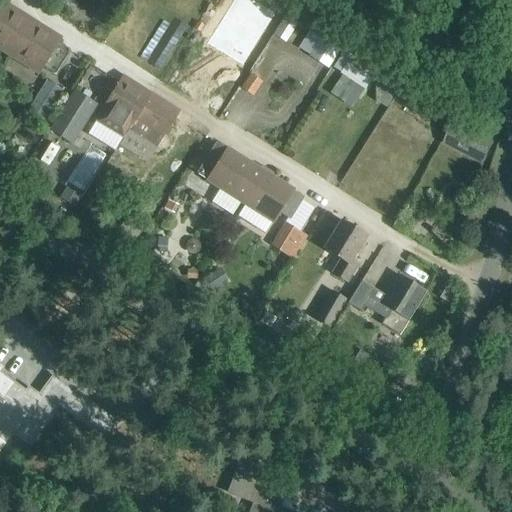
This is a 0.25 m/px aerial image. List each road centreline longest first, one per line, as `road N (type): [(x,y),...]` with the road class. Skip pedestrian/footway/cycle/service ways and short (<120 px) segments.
road 1 (residential): [(37,0),(44,19),(480,289)]
road 2 (residential): [(426,460),(0,185)]
road 3 (unclassified): [(426,460),(480,289)]
road 4 (unclassified): [(480,289),(511,145)]
